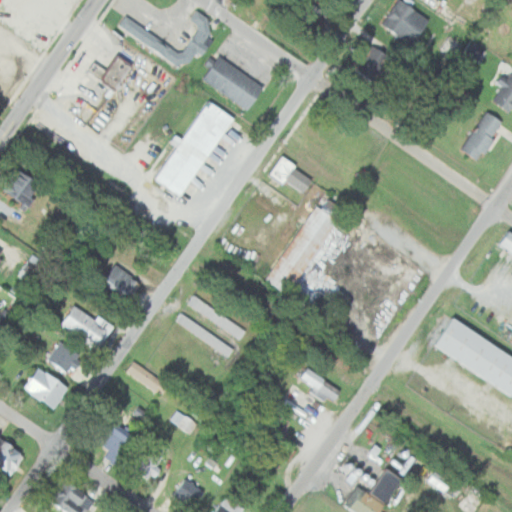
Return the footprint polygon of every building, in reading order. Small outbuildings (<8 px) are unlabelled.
[(398,0),(381,25),(410,45),(428,20),(400,0),(398,0)] [(191,20),(200,27),(194,36),(199,39),(209,25),(195,15),(191,20)] [(118,25),(160,54),(167,45),(124,16),(118,25)] [(373,82),(389,56),(369,44),(353,69),(373,82)] [(114,90),(132,65),(117,54),(99,80),(114,90)] [(247,109),(262,86),(218,56),(202,80),(247,109)] [(489,98),(508,112),(511,106),(511,70),(510,69),(489,98)] [(180,196),(232,117),(206,100),(171,153),(167,151),(150,176),(180,196)] [(459,148),(476,160),(503,124),(486,111),(459,148)] [(306,178),(274,155),(262,174),(276,184),(279,179),(297,191),(306,178)] [(0,186),(24,207),(40,187),(16,167),(0,186)] [(344,212),(322,195),(262,278),(284,294),(344,212)] [(511,233),(506,229),(496,243),(511,254),(511,233)] [(0,266),(9,252),(0,246),(0,266)] [(100,282),(123,300),(137,282),(114,264),(100,282)] [(245,329),(190,295),(185,304),(239,338),(245,329)] [(96,316),(95,318),(73,304),(59,326),(96,350),(112,326),(96,316)] [(227,355),(232,347),(178,313),(174,321),(227,355)] [(511,357),(452,317),(433,344),(511,397),(511,395),(511,357)] [(45,359),(69,375),(81,355),(58,340),(45,359)] [(159,395),(166,385),(132,360),(125,370),(159,395)] [(68,388),(38,367),(22,388),(53,409),(68,388)] [(297,380),(331,403),(339,391),(305,368),(297,380)] [(128,413),(137,419),(143,411),(134,405),(128,413)] [(198,425),(175,410),(168,421),(191,436),(198,425)] [(118,453),(128,439),(100,419),(90,433),(118,453)] [(168,450),(150,439),(131,468),(148,479),(168,450)] [(0,444),(0,471),(8,477),(23,456),(2,441),(0,444)] [(378,503),(394,479),(378,468),(361,492),(378,503)] [(191,511),(204,492),(184,479),(171,498),(191,511)] [(66,511),(86,511),(93,501),(63,483),(51,503),(66,511)] [(340,507),(347,511),(372,511),(378,505),(353,488),(340,507)] [(241,511),(243,510),(224,496),(212,511),(241,511)]
